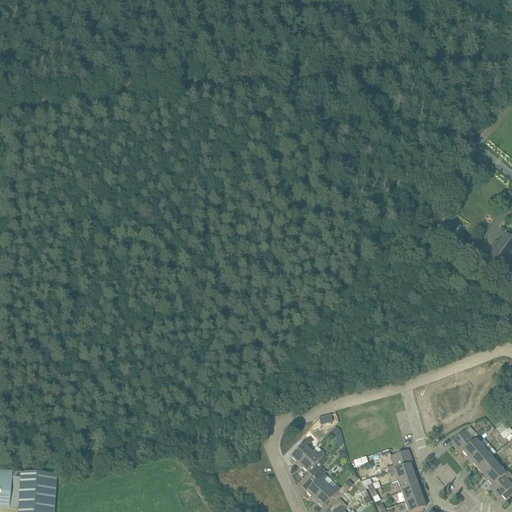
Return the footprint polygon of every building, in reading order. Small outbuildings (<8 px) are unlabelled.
[(511,239),(506,235),(497,247),(487,261),(499,270),(511,253),(511,239)] [(511,431),(503,423),(496,431),(505,440),(511,432),(511,431)] [(495,430),(491,434),(495,439),(499,435),(495,430)] [(340,431),(335,433),(340,447),(345,445),(340,431)] [(459,453),(478,437),(475,434),(470,438),(465,431),(451,443),(459,453)] [(495,439),(499,443),(503,440),(499,435),(495,439)] [(482,442),(478,437),(459,453),(460,454),(462,452),(470,461),(483,450),(479,445),(482,442)] [(298,450),(291,457),(296,462),(295,463),(298,466),(304,460),(311,453),(306,448),(312,443),(308,439),(305,442),(298,450)] [(483,450),(470,461),(479,471),(492,460),(483,450)] [(315,457),(311,453),(304,460),(298,466),(302,469),(307,473),(318,462),(322,467),(327,461),(323,457),(325,455),(321,451),(315,457)] [(408,451),(390,457),(394,466),(388,469),(389,473),(410,466),(413,465),(408,451)] [(366,458),(354,462),(355,467),(364,464),(368,463),(366,458)] [(492,460),(479,471),(487,481),(500,470),(492,460)] [(410,466),(389,473),(390,476),(395,475),(397,481),(413,475),(410,466)] [(317,472),(311,478),(316,482),(311,486),(306,492),(311,497),(310,498),(313,501),(319,495),(320,494),(325,489),(326,488),(331,483),(327,479),(323,475),(325,472),(321,468),(317,472)] [(500,470),(487,481),(491,486),(489,488),(494,493),(507,482),(506,480),(511,476),(508,472),(504,475),(500,470)] [(53,511),(56,476),(0,472),(0,505),(18,506),(17,511),(53,511)] [(413,475),(397,481),(401,492),(417,486),(413,475)] [(361,483),(365,491),(365,490),(366,491),(368,490),(369,492),(374,490),(371,483),(377,481),(376,478),(361,483)] [(347,492),(353,485),(348,481),(342,488),(347,492)] [(511,486),(507,482),(494,493),(498,499),(502,496),(506,500),(511,494),(511,489),(511,487),(511,486)] [(417,486),(401,492),(406,504),(421,498),(417,486)] [(319,495),(313,501),(317,505),(318,504),(322,508),(326,504),(332,498),(340,490),(336,487),(330,493),(325,489),(320,494),(319,495)] [(360,493),(364,501),(369,498),(366,491),(365,490),(365,491),(360,493)] [(421,498),(406,504),(408,511),(414,511),(425,508),(421,498)]
